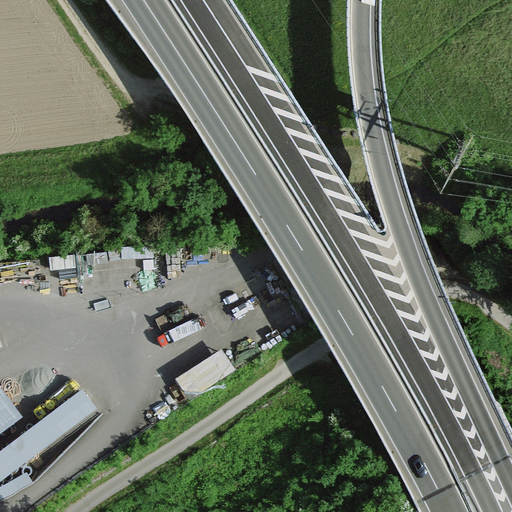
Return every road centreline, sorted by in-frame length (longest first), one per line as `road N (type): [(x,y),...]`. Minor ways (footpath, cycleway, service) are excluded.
road 1 (trunk): [(143,0),(293,235),(448,511)]
road 2 (trunk): [(487,466),(196,0)]
road 3 (unclassified): [(76,511),(339,341),(448,295),(472,297),(511,324)]
road 4 (trunk): [(487,466),(384,181),(364,86),(361,0)]
road 5 (track): [(64,0),(140,98),(206,67),(160,0)]
